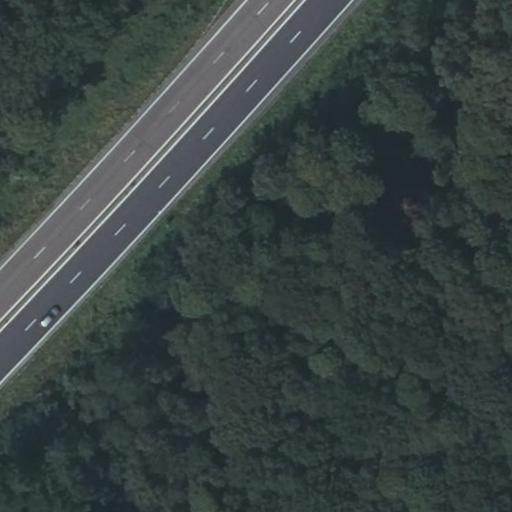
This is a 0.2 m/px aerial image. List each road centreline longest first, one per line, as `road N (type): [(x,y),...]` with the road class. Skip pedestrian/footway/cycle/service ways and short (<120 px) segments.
road 1 (motorway): [(0,360),(327,0)]
road 2 (motorway): [(261,0),(0,284)]
